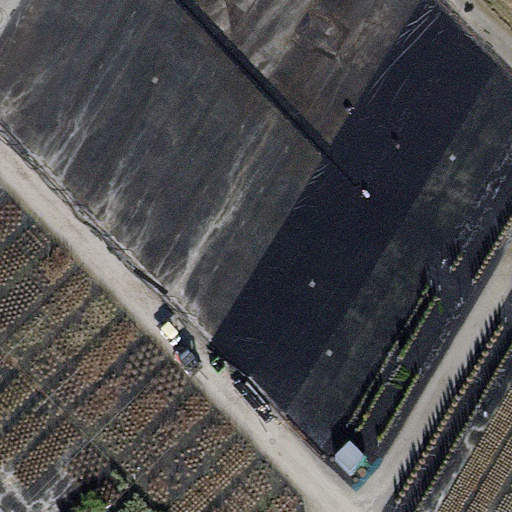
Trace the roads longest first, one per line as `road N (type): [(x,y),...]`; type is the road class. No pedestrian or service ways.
road 1 (track): [(0,152),(344,511)]
road 2 (track): [(355,511),(382,484),(511,271)]
